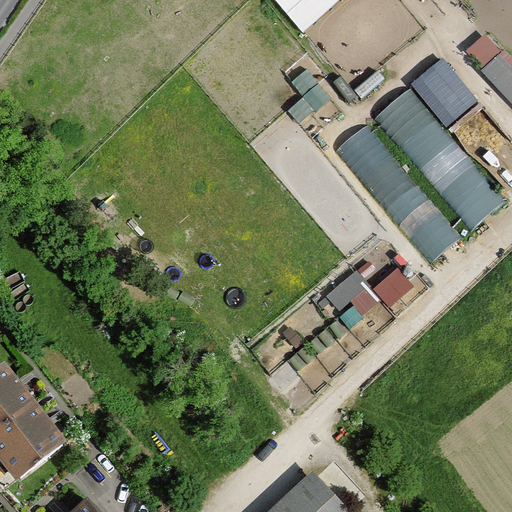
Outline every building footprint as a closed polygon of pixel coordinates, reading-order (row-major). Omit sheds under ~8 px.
[(278,0),(300,30),(342,0),(278,0)] [(511,56),(490,32),(471,49),(511,94),(511,56)] [(447,55),(415,84),(453,126),(485,97),(447,55)] [(381,115),(477,227),(511,198),(415,86),(381,115)] [(344,145),(433,261),(464,238),(375,121),(344,145)] [(9,369),(0,375),(0,456),(19,482),(68,445),(9,369)] [(349,511),(318,478),(280,511),(349,511)] [(100,511),(88,498),(72,511),(100,511)]
